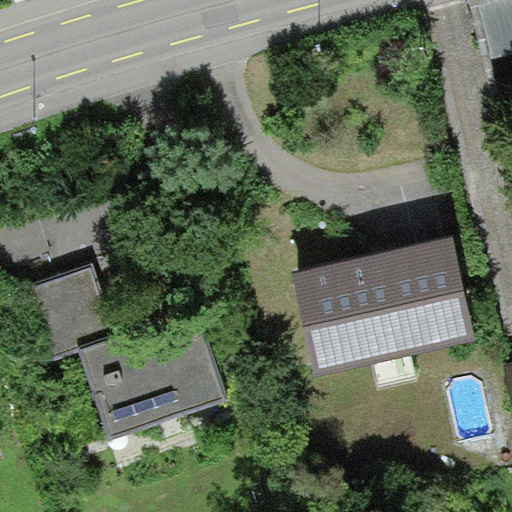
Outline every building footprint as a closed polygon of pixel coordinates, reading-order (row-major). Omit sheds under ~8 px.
[(511,0),(492,0),(483,3),(497,56),(511,51),(511,0)] [(511,72),(495,77),(511,141),(511,72)] [(299,270),(323,372),(475,337),(451,235),(299,270)] [(91,266),(26,289),(50,357),(79,347),(111,438),(229,398),(181,261),(99,290),(91,266)] [(511,362),(502,365),(511,406),(511,362)]
